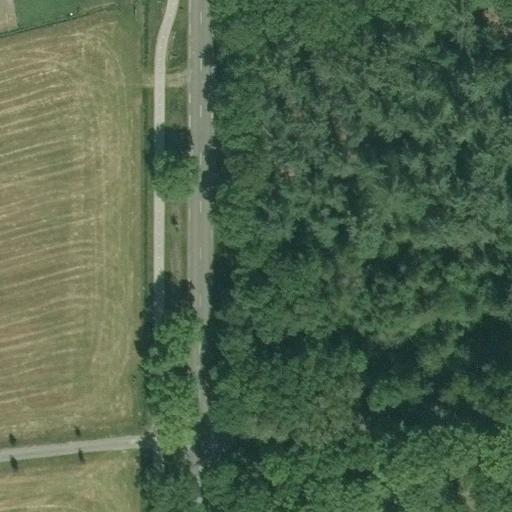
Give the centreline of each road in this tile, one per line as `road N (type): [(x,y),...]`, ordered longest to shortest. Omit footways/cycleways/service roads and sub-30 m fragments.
road 1 (secondary): [(200,432),(201,0)]
road 2 (unclassified): [(200,432),(511,409)]
